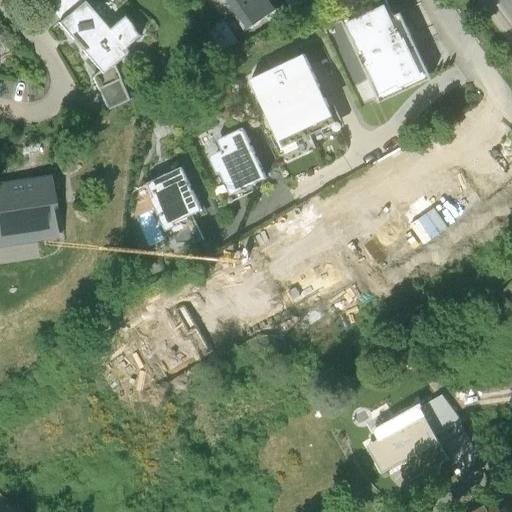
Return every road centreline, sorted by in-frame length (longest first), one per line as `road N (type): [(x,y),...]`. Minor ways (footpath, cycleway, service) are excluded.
road 1 (residential): [(511,460),(422,511),(0,511)]
road 2 (residential): [(291,198),(375,146),(424,98),(479,61)]
road 3 (residential): [(0,5),(59,76),(49,105),(0,108)]
